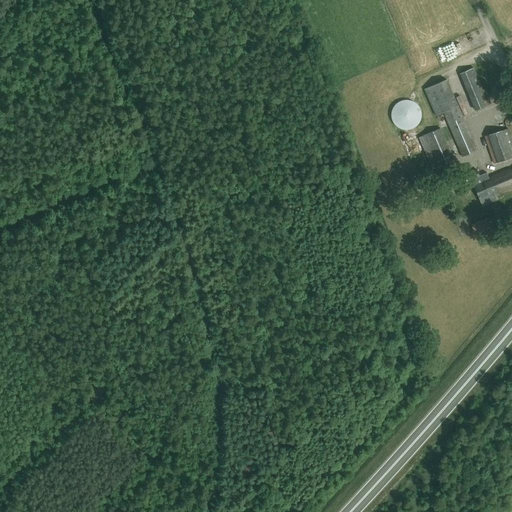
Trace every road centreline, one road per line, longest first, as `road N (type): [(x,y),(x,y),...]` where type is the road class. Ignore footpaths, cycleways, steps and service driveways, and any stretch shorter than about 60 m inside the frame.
road 1 (track): [(90,0),(181,226),(207,320),(220,435),(207,511)]
road 2 (trunk): [(350,511),(511,329)]
road 3 (track): [(0,231),(159,166)]
